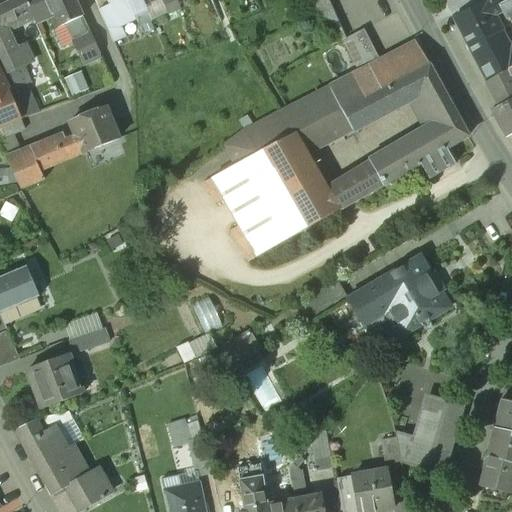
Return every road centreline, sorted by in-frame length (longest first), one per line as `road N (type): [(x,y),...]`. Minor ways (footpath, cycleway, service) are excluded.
road 1 (residential): [(444,511),(511,290)]
road 2 (tertiary): [(511,179),(410,0)]
